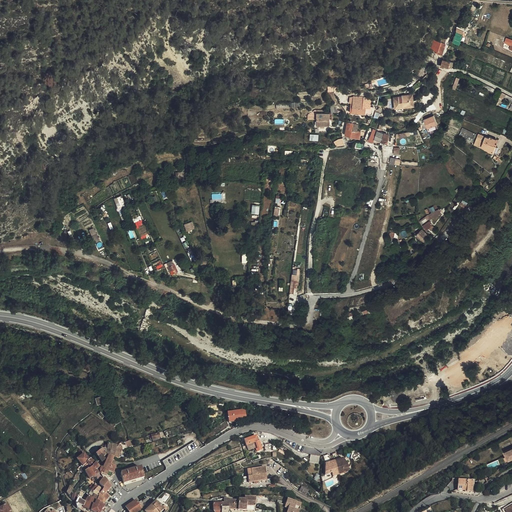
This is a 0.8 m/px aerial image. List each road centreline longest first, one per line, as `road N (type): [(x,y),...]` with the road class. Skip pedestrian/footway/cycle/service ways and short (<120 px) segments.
road 1 (track): [(307,321),(217,314),(70,250),(0,251)]
road 2 (tertiary): [(0,315),(179,380),(272,402)]
road 3 (residential): [(511,176),(399,280),(313,298),(307,321)]
road 4 (residential): [(294,436),(259,426),(235,432),(130,494),(114,511)]
road 5 (track): [(499,192),(501,213),(442,282),(411,301),(386,284)]
